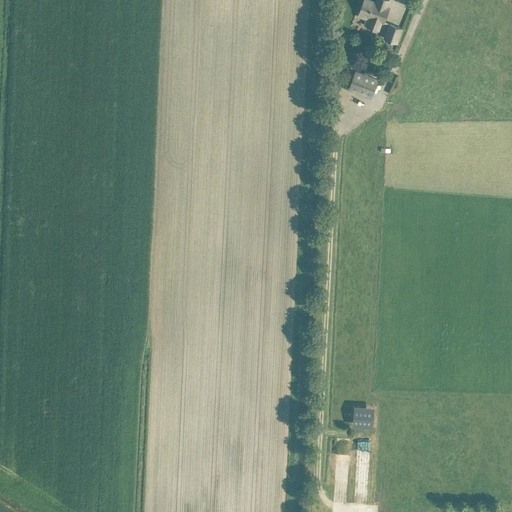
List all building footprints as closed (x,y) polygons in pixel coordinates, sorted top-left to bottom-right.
[(389,7),(387,6),(389,0),(376,0),(376,2),(370,0),(363,0),(359,13),(370,17),(367,26),(378,30),(381,21),(384,22),(389,7)] [(402,28),(390,24),(384,38),(397,42),(402,28)] [(373,68),(370,74),(377,76),(379,70),(373,68)] [(349,88),(371,97),(379,78),(356,70),(349,88)] [(351,426),(372,427),(372,405),(351,405),(351,426)]
